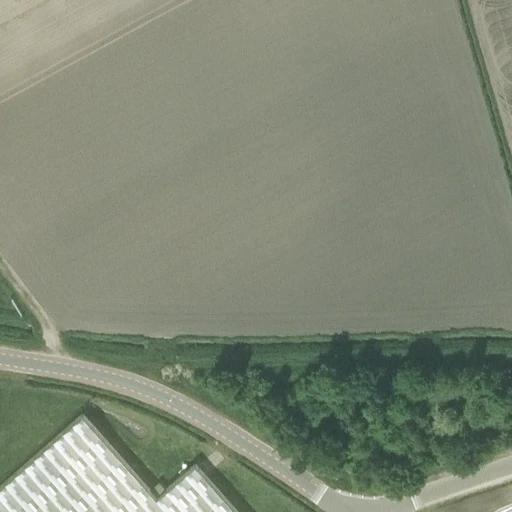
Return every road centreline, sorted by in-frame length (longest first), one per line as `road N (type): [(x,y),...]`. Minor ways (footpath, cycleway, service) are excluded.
road 1 (tertiary): [(338,511),(203,417),(76,373),(0,359)]
road 2 (unclassified): [(384,511),(511,466)]
road 3 (track): [(57,368),(50,329),(0,266)]
